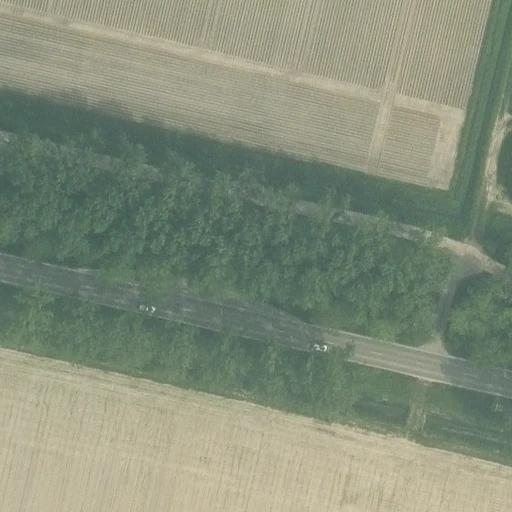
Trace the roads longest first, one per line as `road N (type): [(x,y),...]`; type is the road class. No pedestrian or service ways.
road 1 (unclassified): [(0,138),(387,227),(511,276)]
road 2 (track): [(511,461),(0,341)]
road 3 (secondary): [(511,385),(0,268)]
road 4 (track): [(498,0),(450,203),(257,158)]
road 5 (track): [(257,158),(0,99)]
road 6 (track): [(409,459),(464,251)]
road 7 (track): [(511,59),(478,223),(464,251)]
